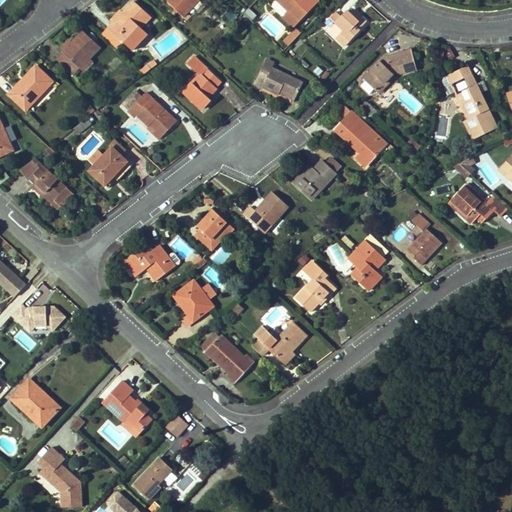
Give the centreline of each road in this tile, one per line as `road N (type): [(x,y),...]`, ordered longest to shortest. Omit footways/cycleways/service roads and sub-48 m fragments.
road 1 (residential): [(244,427),(269,421),(465,269),(511,255)]
road 2 (residential): [(258,140),(214,154),(93,245),(67,275)]
road 3 (residential): [(244,427),(224,420),(67,275)]
road 4 (residential): [(393,0),(416,16),(482,34),(511,22)]
